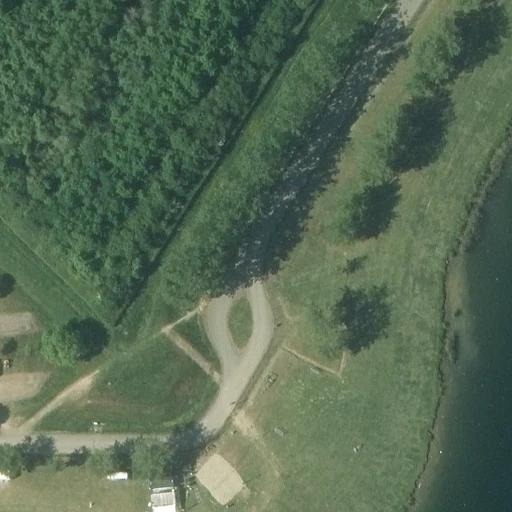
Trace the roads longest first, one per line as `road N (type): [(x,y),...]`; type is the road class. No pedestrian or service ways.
road 1 (unclassified): [(409,0),(244,262)]
road 2 (unclassified): [(234,382),(201,435),(180,447),(0,449)]
road 3 (unclassified): [(244,262),(267,330),(234,382)]
road 4 (unclassified): [(244,262),(212,313),(234,382)]
